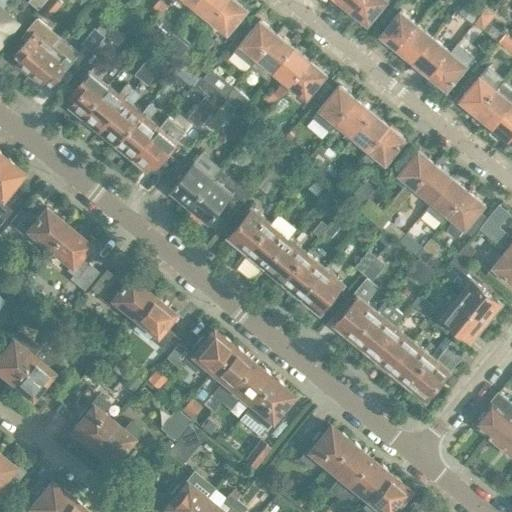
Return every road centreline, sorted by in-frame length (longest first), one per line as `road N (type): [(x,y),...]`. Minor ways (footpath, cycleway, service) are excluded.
road 1 (tertiary): [(416,454),(0,114)]
road 2 (residential): [(288,0),(511,182)]
road 3 (residential): [(416,454),(511,335)]
road 4 (residential): [(0,415),(118,511)]
